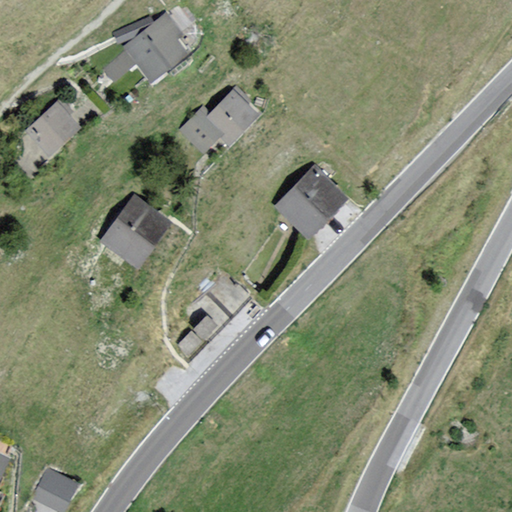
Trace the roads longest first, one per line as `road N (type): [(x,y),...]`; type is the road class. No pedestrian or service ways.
road 1 (tertiary): [(511,78),(216,380),(108,511)]
road 2 (tertiary): [(362,511),(511,224)]
road 3 (track): [(0,121),(6,103),(118,0)]
